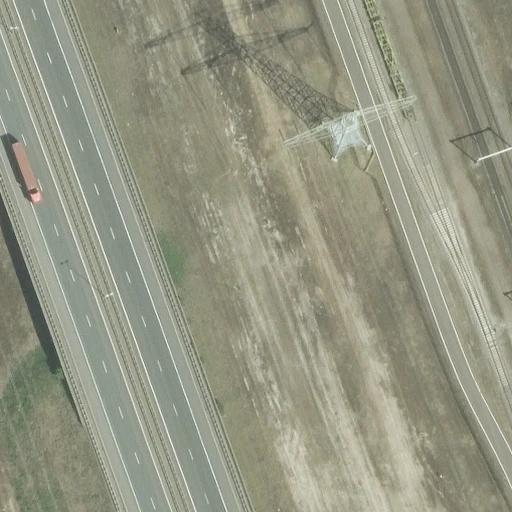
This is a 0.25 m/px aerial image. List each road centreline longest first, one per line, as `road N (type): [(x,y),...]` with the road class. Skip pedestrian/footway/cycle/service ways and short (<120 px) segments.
road 1 (trunk): [(207,511),(26,0)]
road 2 (trunk): [(0,77),(153,511)]
